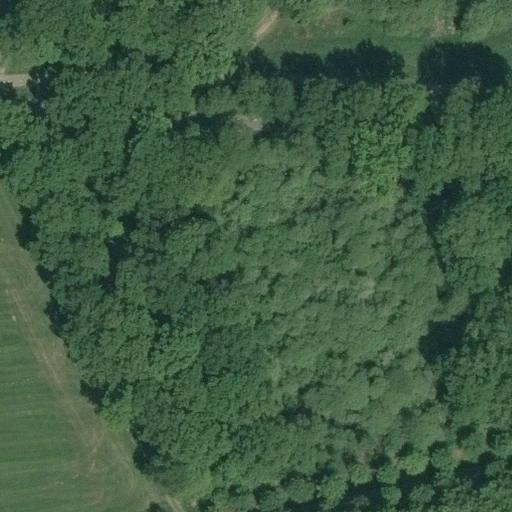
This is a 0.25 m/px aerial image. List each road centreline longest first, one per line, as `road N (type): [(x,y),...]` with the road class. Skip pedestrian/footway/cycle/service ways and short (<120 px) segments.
road 1 (tertiary): [(511,146),(147,117),(0,116)]
road 2 (track): [(0,123),(158,432),(182,511)]
road 3 (track): [(326,503),(511,464)]
